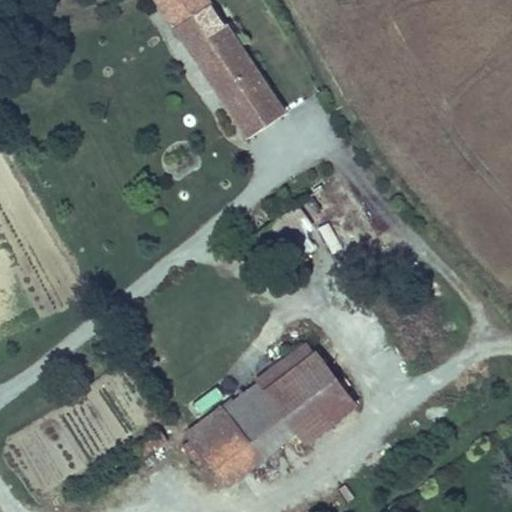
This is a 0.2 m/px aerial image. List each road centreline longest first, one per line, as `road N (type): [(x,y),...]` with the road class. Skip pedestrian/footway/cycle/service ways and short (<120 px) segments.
road 1 (track): [(0,390),(320,141),(356,166),(501,348)]
road 2 (track): [(225,511),(396,407),(450,360),(511,349)]
